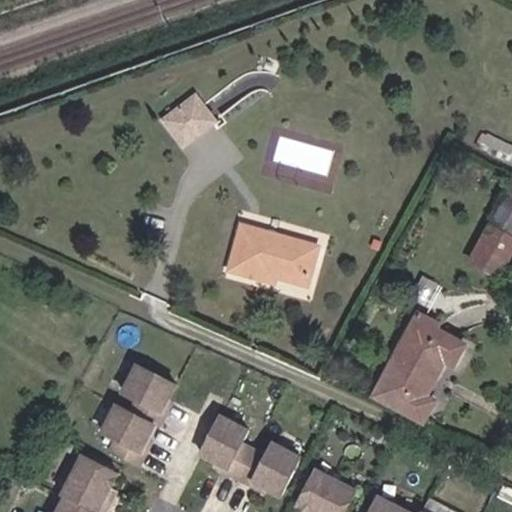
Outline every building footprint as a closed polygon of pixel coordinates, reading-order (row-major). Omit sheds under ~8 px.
[(162,118),(184,147),(219,120),(197,91),(162,118)] [(494,221),(456,292),(485,306),(511,256),(511,192),(496,223),(494,221)] [(271,276),(278,278),(310,286),(320,250),(244,230),(233,272),(270,282),(271,276)] [(277,284),(278,278),(271,276),(270,282),(277,284)] [(423,314),(420,320),(440,331),(444,325),(423,314)] [(440,331),(420,320),(378,396),(426,423),(438,402),(429,398),(447,363),(455,368),(467,345),(440,331)] [(173,379),(133,359),(119,387),(137,396),(131,408),(158,422),(164,409),(159,406),(165,394),(173,379)] [(164,409),(171,397),(165,394),(159,406),(164,409)] [(152,420),(113,400),(99,427),(116,436),(110,448),(138,462),(144,449),(139,446),(145,434),(152,420)] [(242,477),(255,449),(243,443),(252,425),(224,412),(204,452),(219,459),(231,465),(228,470),(242,477)] [(144,449),(150,437),(145,434),(139,446),(144,449)] [(284,492),(304,452),(277,438),(268,455),(255,449),(242,477),(255,484),(258,478),(270,484),(284,492)] [(121,473),(85,455),(65,495),(68,497),(76,501),(98,511),(107,511),(113,502),(108,499),(114,487),(121,473)] [(231,465),(219,459),(216,464),(228,470),(231,465)] [(321,467),(303,501),(317,509),(322,511),(346,511),(360,487),(321,467)] [(267,490),(270,484),(258,478),(255,484),(267,490)] [(113,502),(119,490),(114,487),(108,499),(113,502)] [(420,511),(382,493),(372,511),(420,511)] [(98,511),(76,501),(68,497),(60,511),(98,511)]
